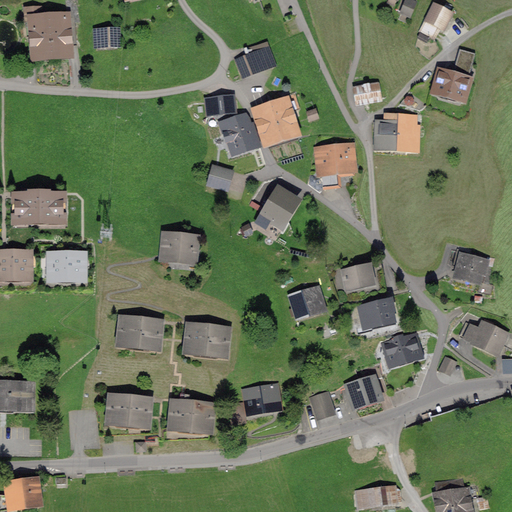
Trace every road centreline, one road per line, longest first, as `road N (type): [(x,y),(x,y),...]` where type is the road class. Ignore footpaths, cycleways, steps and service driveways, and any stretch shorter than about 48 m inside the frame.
road 1 (residential): [(420,403),(242,455),(0,465)]
road 2 (residential): [(218,75),(240,95),(271,165),(376,240),(414,286)]
road 3 (residential): [(0,85),(129,95),(218,75)]
road 4 (residential): [(414,286),(442,326),(420,403)]
